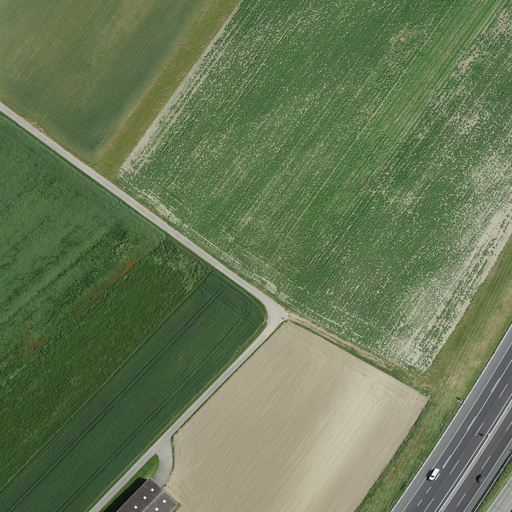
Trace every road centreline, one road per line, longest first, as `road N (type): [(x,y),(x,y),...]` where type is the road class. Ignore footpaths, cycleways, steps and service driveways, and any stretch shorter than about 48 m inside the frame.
road 1 (track): [(0,98),(285,312)]
road 2 (motorway): [(511,376),(424,511)]
